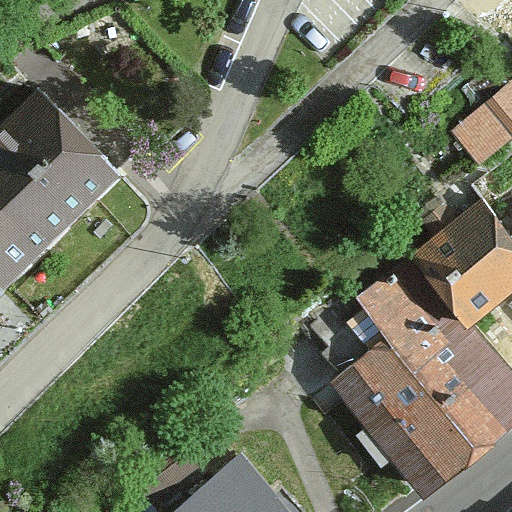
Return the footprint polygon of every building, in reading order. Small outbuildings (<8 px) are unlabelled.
[(511,73),(456,119),(480,148),(511,122),(511,73)] [(0,272),(116,157),(38,79),(0,116),(0,272)] [(411,257),(462,318),(511,276),(511,261),(499,247),(458,197),(401,245),(411,257)] [(511,236),(499,247),(511,261),(511,236)] [(369,331),(311,380),(408,493),(511,405),(511,377),(462,318),(411,257),(350,308),(369,331)] [(305,511),(252,446),(183,511),(305,511)]
